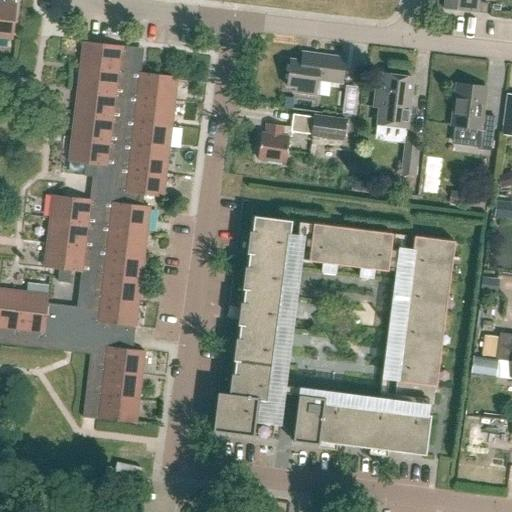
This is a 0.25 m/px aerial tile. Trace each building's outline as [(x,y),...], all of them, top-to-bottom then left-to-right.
[(0,38),(12,40),(16,5),(16,0),(3,0),(3,2),(0,1),(0,38)] [(479,3),(479,0),(446,0),(445,0),(438,0),(438,8),(487,14),(488,4),(479,3)] [(177,77),(164,76),(157,75),(140,73),(142,61),(135,60),(136,48),(83,42),(69,163),(85,165),(84,176),(93,178),(91,193),(90,200),(53,196),(45,269),(81,273),(77,308),(48,304),(49,296),(0,290),(0,344),(67,352),(73,352),(91,354),(83,418),(97,419),(136,424),(145,351),(133,350),(123,349),(124,338),(131,337),(132,327),(136,327),(136,326),(150,207),(142,206),(143,195),(163,197),(163,193),(177,77)] [(342,84),(346,58),(306,53),(305,62),(291,60),(288,87),(296,88),(295,93),(316,96),(318,81),(342,84)] [(407,128),(413,78),(383,74),(381,91),(376,90),(374,107),(379,108),(377,124),(407,128)] [(360,104),(363,86),(352,84),(349,102),(360,104)] [(491,150),(495,118),(483,116),(487,88),(457,84),(451,126),(481,130),(478,149),(491,150)] [(293,98),(286,97),(284,107),(292,108),(293,98)] [(344,142),(347,120),(314,115),(311,137),(344,142)] [(289,138),(291,128),(285,127),(285,126),(267,124),(266,134),(262,134),(258,159),(286,163),(290,138),(289,138)] [(417,178),(421,139),(406,138),(401,177),(417,178)] [(474,194),(473,207),(484,208),(485,195),(474,194)] [(511,218),(511,203),(496,201),(494,217),(511,218)] [(228,394),(219,393),(217,392),(212,431),(278,440),(284,393),(270,391),(292,221),(251,216),(235,341),(238,341),(235,358),(233,358),(228,394)] [(308,261),(388,272),(393,234),(313,224),(308,261)] [(439,367),(441,348),(454,242),(414,237),(396,382),(397,382),(393,410),(324,401),(325,398),(298,395),(292,441),(319,445),(319,442),(336,444),(426,456),(431,415),(430,415),(434,383),(436,366),(439,367)] [(511,360),(511,334),(499,333),(499,338),(485,336),(482,356),(496,357),(496,359),(511,360)] [(495,378),(497,361),(473,358),(471,374),(495,378)]
